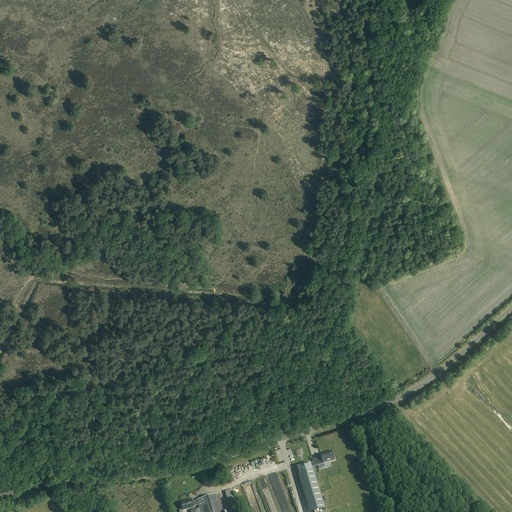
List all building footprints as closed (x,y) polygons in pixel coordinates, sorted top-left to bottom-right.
[(306,446),(302,447),(300,441),(297,441),(300,454),(308,452),(306,446)] [(312,468),(323,464),(323,463),(334,460),(332,451),(320,455),(321,458),(313,460),(313,463),(310,464),(310,463),(297,467),(299,475),(298,476),(309,511),(317,511),(325,510),(314,471),(313,471),(312,468)] [(225,492),(230,511),(238,511),(232,490),(225,492)] [(180,503),(181,503),(182,510),(183,511),(193,508),(193,507),(198,505),(199,507),(199,509),(190,511),(223,511),(219,495),(218,494),(199,500),(192,502),(191,499),(180,503)] [(280,511),(276,499),(270,501),(273,511),(280,511)]
